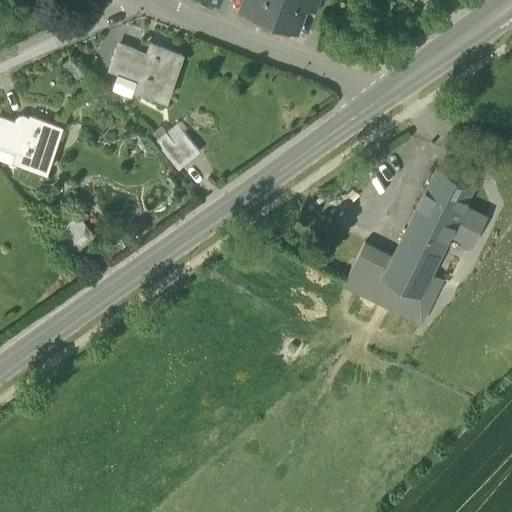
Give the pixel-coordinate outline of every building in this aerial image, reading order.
[(243,0),(241,9),(273,21),(280,0),(243,0)] [(280,0),(273,21),(296,29),(305,7),(307,0),(280,0)] [(320,0),(307,0),(305,7),(316,11),(320,0)] [(136,50),(119,44),(110,71),(127,77),(134,57),(136,50)] [(148,54),(145,61),(134,57),(129,72),(140,75),(135,90),(166,101),(182,55),(151,44),(148,54)] [(148,54),(136,50),(134,57),(145,61),(148,54)] [(19,115),(15,125),(13,132),(24,136),(30,118),(19,115)] [(61,129),(30,118),(24,136),(13,132),(8,146),(19,150),(15,165),(46,175),(61,129)] [(15,125),(0,120),(0,149),(6,152),(13,132),(15,125)] [(174,143),(166,134),(155,143),(178,170),(189,161),(174,143)] [(199,152),(184,134),(174,143),(189,161),(199,152)] [(437,166),(426,189),(393,257),(383,277),(421,295),(431,275),(451,235),(466,204),(475,185),(437,166)] [(466,204),(451,235),(471,245),(487,214),(466,204)] [(77,219),(53,240),(69,258),(93,238),(77,219)] [(393,257),(364,244),(346,281),(423,317),(440,280),(431,275),(421,295),(383,277),(393,257)]
